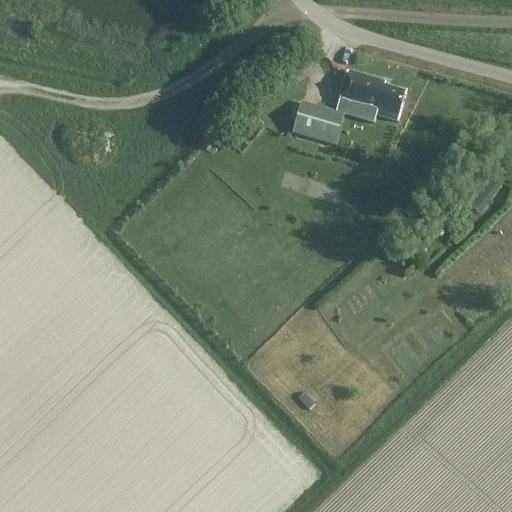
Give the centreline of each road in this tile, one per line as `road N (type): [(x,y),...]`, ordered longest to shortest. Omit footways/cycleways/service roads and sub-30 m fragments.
road 1 (unclassified): [(93,106),(168,98),(301,3)]
road 2 (unclassified): [(511,77),(357,36),(301,3)]
road 3 (track): [(315,16),(511,16)]
